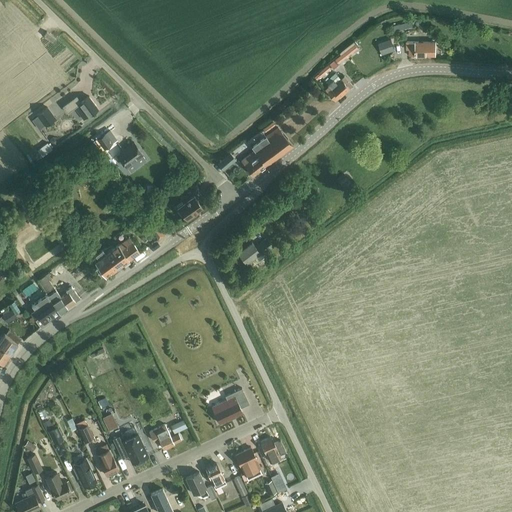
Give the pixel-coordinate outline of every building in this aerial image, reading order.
[(394,31),(414,26),(413,21),(393,26),(394,31)] [(379,43),(382,54),(394,51),(390,39),(379,43)] [(436,55),(436,42),(406,41),(406,48),(409,48),(409,55),(436,55)] [(341,55),(335,59),(339,63),(358,48),(353,42),(339,53),(341,55)] [(334,69),(337,67),(338,65),(334,60),(330,64),(334,69)] [(318,80),(332,68),(329,64),(319,72),(319,73),(315,77),(318,80)] [(337,83),(346,93),(353,86),(345,76),(337,83)] [(346,93),(337,83),(334,80),(328,85),(329,86),(326,90),(336,101),(340,97),(340,98),(346,93)] [(76,96),(63,106),(67,112),(74,107),(83,119),(98,108),(89,96),(81,102),(76,96)] [(37,114),(46,125),(55,118),(47,107),(37,114)] [(265,136),(280,155),(293,145),(278,127),(265,136)] [(106,132),(97,139),(104,149),(113,143),(106,132)] [(255,150),(266,165),(267,165),(280,155),(265,136),(252,147),(254,150),(255,150)] [(126,167),(143,154),(134,142),(117,155),(126,167)] [(241,160),(253,175),(266,165),(255,150),(254,150),(241,160)] [(34,190),(25,196),(29,202),(38,197),(34,190)] [(181,200),(174,205),(180,214),(183,212),(186,217),(187,219),(195,213),(194,212),(202,207),(201,206),(198,200),(194,195),(183,202),(181,200)] [(148,224),(158,239),(164,234),(154,220),(148,224)] [(252,241),(238,252),(246,262),(260,252),(262,254),(273,246),(267,238),(256,246),(252,241)] [(108,252),(119,267),(129,260),(129,259),(139,252),(132,241),(121,249),(118,244),(108,252)] [(105,277),(119,267),(108,252),(105,247),(99,252),(92,257),(105,277)] [(31,305),(34,310),(30,313),(40,326),(67,307),(60,297),(61,297),(54,287),(49,279),(51,278),(48,273),(38,279),(47,294),(31,305)] [(63,285),(56,290),(61,297),(60,297),(67,307),(80,298),(74,290),(71,286),(66,290),(63,285)] [(7,323),(17,316),(12,308),(8,310),(3,314),(2,315),(7,323)] [(0,338),(0,344),(11,352),(18,343),(4,333),(0,338)] [(0,360),(3,363),(11,352),(0,344),(0,360)] [(219,422),(243,411),(241,407),(249,403),(242,387),(225,395),(227,399),(211,406),(219,422)] [(100,407),(108,404),(105,397),(97,401),(100,407)] [(111,413),(103,417),(109,429),(117,425),(111,413)] [(183,419),(170,425),(171,426),(174,433),(183,429),(186,427),(183,419)] [(154,441),(159,438),(164,448),(174,443),(181,439),(178,433),(171,436),(165,423),(154,429),(149,431),(154,441)] [(87,424),(78,429),(83,440),(93,436),(87,424)] [(54,442),(63,438),(57,426),(48,431),(54,442)] [(126,433),(113,438),(123,458),(122,455),(127,453),(128,455),(129,455),(133,463),(148,455),(138,433),(128,437),(126,433)] [(279,455),(285,452),(280,440),(274,443),(272,438),(261,443),(270,461),(280,456),(279,455)] [(37,445),(28,440),(24,445),(33,451),(37,445)] [(118,470),(108,449),(106,443),(94,448),(97,454),(107,475),(118,470)] [(245,474),(260,467),(256,460),(256,459),(251,447),(235,455),(244,474),(245,474)] [(35,471),(42,468),(35,454),(28,457),(35,471)] [(83,486),(96,480),(85,457),(73,463),(83,486)] [(215,487),(226,482),(217,463),(206,468),(215,487)] [(211,499),(217,496),(211,484),(206,487),(199,471),(186,477),(193,493),(196,492),(202,496),(208,493),(211,499)] [(32,472),(26,475),(29,481),(35,478),(32,472)] [(58,498),(71,491),(66,481),(62,483),(57,472),(46,477),(51,488),(53,487),(58,498)] [(234,478),(242,495),(247,492),(239,475),(234,478)] [(270,494),(276,491),(271,480),(265,483),(270,494)] [(283,480),(275,483),(278,490),(286,487),(283,480)] [(38,501),(44,498),(36,484),(25,490),(28,496),(16,502),(20,511),(27,511),(40,506),(38,501)] [(167,511),(173,511),(162,488),(151,493),(159,511),(163,511),(167,511)] [(246,505),(252,502),(248,494),(242,497),(246,505)] [(272,498),(259,504),(262,511),(286,511),(281,501),(275,504),(272,498)]
